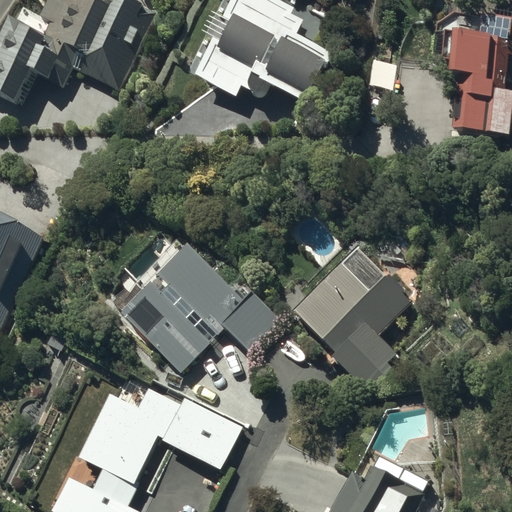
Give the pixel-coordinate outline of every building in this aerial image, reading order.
[(119,91),(156,18),(132,5),(134,0),(88,0),(87,3),(81,0),(52,0),(42,20),(54,26),(46,43),(15,27),(0,56),(0,105),(16,114),(33,81),(51,90),(54,84),(65,89),(75,69),(119,91)] [(297,15),(253,0),(244,0),(226,38),(233,41),(224,61),(217,57),(200,93),(239,111),(245,99),(250,102),(251,102),(251,103),(252,103),(253,104),(254,105),(255,105),(256,106),(257,106),(258,106),(259,106),(260,106),(261,106),(262,106),(263,106),(264,106),(265,106),(265,105),(266,105),(267,105),(267,104),(268,104),(312,119),(331,65),(296,53),(304,31),(293,27),(297,15)] [(511,20),(458,16),(439,31),(435,78),(455,80),(454,99),(458,99),(454,144),(511,148),(511,106),(510,107),(511,87),(511,20)] [(0,340),(45,248),(24,248),(0,236),(0,340)] [(360,258),(297,323),(342,367),(337,372),(374,408),(398,383),(391,376),(400,367),(378,346),(414,309),(404,300),(408,296),(393,283),(389,287),(360,258)] [(253,362),(283,329),(255,304),(250,311),(239,301),(235,306),(191,265),(163,295),(169,301),(162,309),(154,302),(126,333),(182,384),(226,337),(253,362)] [(71,486),(58,511),(129,511),(161,447),(165,449),(163,453),(222,482),(244,436),(186,407),(182,414),(150,398),(140,418),(112,404),(81,467),(105,479),(96,498),(71,486)] [(366,487),(355,482),(340,511),(420,511),(426,501),(371,475),(366,487)]
